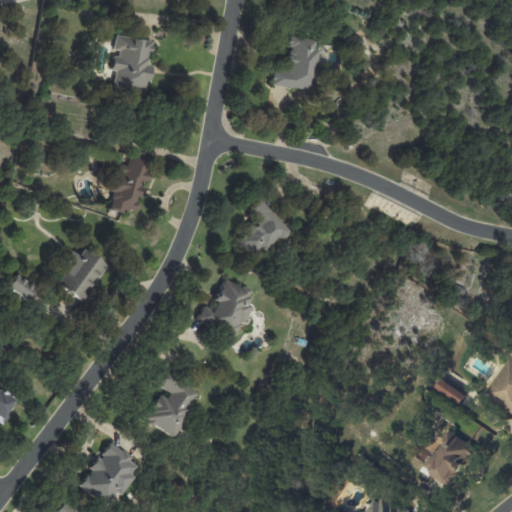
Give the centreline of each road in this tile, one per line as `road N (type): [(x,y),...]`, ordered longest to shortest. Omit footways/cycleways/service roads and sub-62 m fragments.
road 1 (residential): [(235,0),(211,138),(168,271),(0,493)]
road 2 (residential): [(511,235),(461,224),(321,162),(211,138)]
